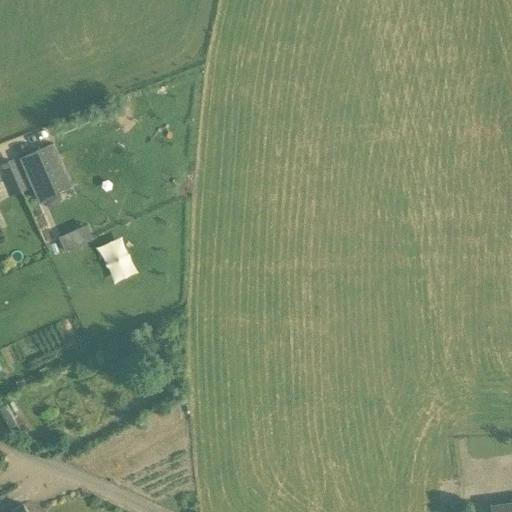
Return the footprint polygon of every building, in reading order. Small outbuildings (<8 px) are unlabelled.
[(71,184),(53,143),(20,158),(38,198),(71,184)] [(27,188),(13,157),(0,162),(0,173),(9,194),(10,195),(27,188)] [(0,198),(9,194),(4,181),(2,182),(0,177),(0,198)] [(43,258),(43,259),(60,251),(46,218),(29,225),(43,258)] [(64,247),(91,236),(86,222),(58,233),(64,247)] [(511,511),(511,499),(491,502),(491,511),(511,511)] [(461,511),(461,502),(449,503),(449,511),(461,511)] [(28,511),(23,503),(7,511),(28,511)]
